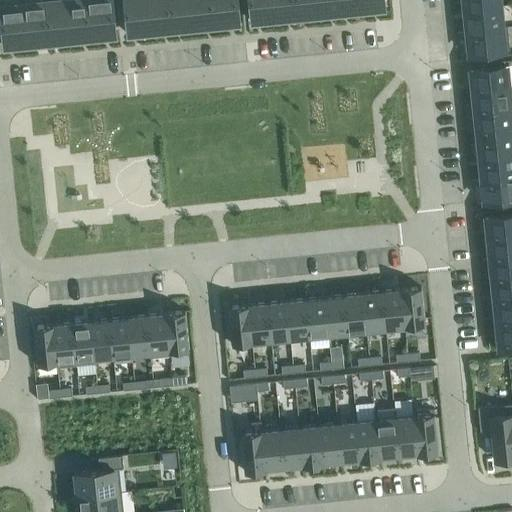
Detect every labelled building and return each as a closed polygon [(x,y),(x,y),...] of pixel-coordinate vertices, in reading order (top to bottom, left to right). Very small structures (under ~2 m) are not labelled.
[(21,0),(22,4),(0,5),(0,6),(4,46),(27,44),(22,0),(21,0)] [(44,0),(22,0),(27,44),(49,42),(44,0)] [(45,0),(44,0),(49,42),(70,39),(66,0),(57,0),(46,1),(45,0)] [(87,0),(66,0),(70,39),(92,37),(87,0)] [(111,0),(87,0),(92,37),(115,35),(111,0)] [(147,0),(124,0),(128,33),(151,31),(147,0)] [(169,0),(147,0),(151,31),(173,29),(169,0)] [(191,0),(169,0),(173,29),(194,27),(191,0)] [(213,0),(191,0),(194,27),(216,24),(213,0)] [(236,0),(213,0),(216,24),(239,22),(236,0)] [(272,0),(249,0),(251,21),(275,18),(272,0)] [(294,0),(272,0),(275,18),(296,16),(294,0)] [(316,0),(294,0),(296,16),(318,14),(316,0)] [(338,0),(316,0),(318,14),(339,12),(338,0)] [(359,0),(338,0),(339,12),(361,10),(359,0)] [(383,0),(359,0),(361,10),(384,7),(383,0)] [(463,0),(464,9),(500,5),(499,0),(463,0)] [(465,13),(464,13),(464,14),(465,14),(466,31),(507,26),(507,25),(502,26),(500,5),(464,9),(465,13)] [(467,34),(466,34),(466,35),(467,35),(468,43),(467,43),(467,44),(468,44),(469,50),(468,50),(468,51),(469,51),(469,54),(504,51),(509,50),(507,26),(466,31),(467,34)] [(470,71),(470,72),(471,72),(472,79),(471,79),(471,80),(472,87),(471,87),(471,88),(472,88),(473,92),(511,87),(511,86),(508,87),(506,65),(470,68),(470,71)] [(511,87),(473,92),(474,109),(473,109),(474,110),(475,113),(511,109),(511,87)] [(511,109),(475,113),(477,130),(476,130),(476,131),(477,131),(477,135),(511,131),(511,124),(511,111),(511,110),(511,109)] [(477,139),(479,156),(511,152),(511,131),(477,135),(477,139)] [(480,160),(479,160),(479,161),(480,161),(481,178),(511,174),(511,152),(479,156),(480,160)] [(482,182),(481,182),(482,182),(483,190),(482,190),(482,191),(483,191),(484,198),(483,198),(483,199),(484,198),(484,201),(511,198),(511,174),(481,178),(482,182)] [(486,218),(485,219),(486,219),(487,226),(486,226),(486,227),(487,227),(487,234),(486,234),(486,235),(487,235),(488,239),(511,236),(511,212),(485,215),(486,218)] [(511,236),(488,239),(489,255),(489,256),(490,261),(511,258),(511,236)] [(511,258),(490,261),(492,277),(491,277),(491,278),(492,277),(492,282),(511,280),(511,258)] [(511,280),(492,282),(494,298),(493,298),(493,299),(494,299),(494,300),(494,304),(511,301),(511,280)] [(421,286),(401,288),(405,326),(425,324),(421,286)] [(401,288),(382,290),(386,328),(405,326),(401,288)] [(382,290),(363,292),(366,330),(386,328),(382,290)] [(363,292),(343,294),(347,332),(366,330),(363,292)] [(343,294),(324,296),(328,334),(347,332),(343,294)] [(324,296),(305,298),(309,336),(328,334),(324,296)] [(305,298),(286,300),(290,338),(309,336),(305,298)] [(286,300),(267,302),(271,340),(290,338),(286,300)] [(511,301),(494,304),(496,321),(495,321),(496,321),(497,325),(511,323),(511,301)] [(267,302),(248,304),(252,342),(271,340),(267,302)] [(248,304),(228,306),(230,325),(232,344),(252,342),(248,304)] [(175,311),(165,312),(169,355),(189,353),(185,310),(175,311)] [(165,312),(146,314),(151,357),(169,355),(165,312)] [(146,314),(128,316),(132,354),(149,352),(150,357),(151,357),(146,314)] [(128,316),(109,318),(113,356),(132,354),(128,316)] [(109,318),(90,320),(95,363),(96,363),(95,358),(113,356),(109,318)] [(90,320),(72,321),(76,365),(95,363),(90,320)] [(72,321),(53,323),(58,367),(76,365),(72,321)] [(53,323),(34,325),(37,364),(56,362),(57,367),(58,367),(53,323)] [(497,327),(496,327),(496,328),(497,328),(498,335),(497,335),(497,336),(498,336),(499,349),(510,348),(510,349),(511,348),(510,348),(511,347),(511,323),(497,325),(497,327)] [(419,351),(407,353),(408,361),(420,359),(419,351)] [(407,353),(396,354),(396,362),(408,361),(407,353)] [(381,355),(369,357),(370,364),(382,363),(381,355)] [(369,357),(357,358),(358,366),(370,364),(369,357)] [(343,359),(331,360),(332,368),(344,367),(343,359)] [(331,360),(319,362),(320,370),(332,368),(331,360)] [(304,363),(293,364),(294,372),(305,371),(304,363)] [(293,364),(281,366),(282,374),(294,372),(293,364)] [(421,366),(409,367),(410,375),(410,380),(422,379),(421,366)] [(266,367),(255,368),(255,376),(267,375),(266,367)] [(409,367),(397,368),(398,376),(410,375),(409,367)] [(255,368),(243,369),(244,377),(255,376),(255,368)] [(382,369),(371,371),(371,379),(383,377),(382,369)] [(371,371),(359,372),(360,380),(371,379),(371,371)] [(344,373),(332,375),(333,383),(345,381),(344,373)] [(186,374),(173,375),(174,385),(187,383),(186,374)] [(171,377),(160,378),(161,386),(174,385),(173,375),(171,375),(171,377)] [(332,375),(321,376),(322,384),(333,383),(332,375)] [(306,377),(294,378),(295,386),(307,385),(306,377)] [(294,378),(282,380),(283,388),(295,386),(294,378)] [(146,379),(134,381),(135,389),(147,387),(146,379)] [(134,381),(123,382),(123,390),(135,389),(134,381)] [(268,381),(256,382),(257,390),(269,389),(268,381)] [(256,382),(243,384),(245,396),(257,394),(257,390),(256,382)] [(109,383),(97,384),(98,392),(110,391),(109,383)] [(97,384),(85,386),(86,394),(98,392),(97,384)] [(71,387),(60,388),(61,396),(72,395),(71,387)] [(60,388),(48,389),(49,397),(61,396),(60,388)] [(511,403),(478,407),(480,431),(491,429),(495,459),(511,457),(511,403)] [(394,406),(374,408),(377,433),(380,458),(399,456),(394,406)] [(395,406),(394,406),(399,456),(418,454),(413,409),(412,409),(413,414),(396,416),(395,406)] [(433,407),(413,409),(418,454),(438,452),(433,407)] [(374,418),(356,420),(360,460),(380,458),(377,433),(374,408),(373,408),(374,418)] [(252,431),(241,432),(245,472),(265,470),(260,420),(251,421),(252,431)] [(261,420),(260,420),(265,470),(284,468),(279,423),(262,425),(261,420)] [(356,420),(337,422),(341,462),(360,460),(356,420)] [(337,422),(318,424),(322,464),(341,462),(337,422)] [(280,423),(279,423),(284,468),(303,466),(299,426),(281,428),(280,423)] [(318,424),(299,426),(303,466),(322,464),(318,424)] [(99,469),(75,472),(77,495),(121,491),(118,467),(123,467),(122,454),(98,457),(99,469)] [(122,511),(121,491),(77,495),(78,511),(122,511)]
